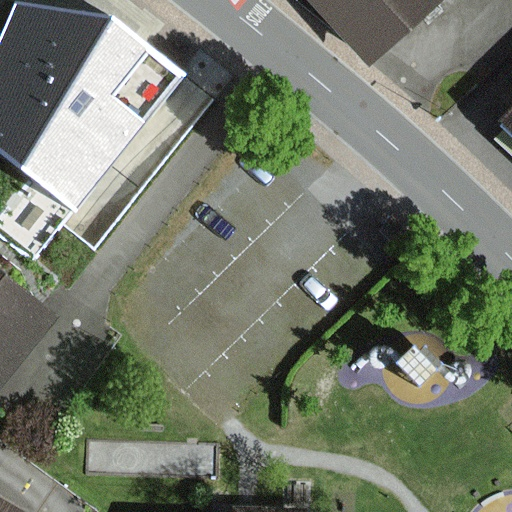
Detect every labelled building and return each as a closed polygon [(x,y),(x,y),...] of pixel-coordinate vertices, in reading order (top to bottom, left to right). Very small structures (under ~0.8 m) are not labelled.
[(308,0),(371,68),(446,0),(308,0)] [(103,16),(12,3),(0,29),(0,158),(70,214),(180,78),(103,16)] [(511,107),(500,120),(511,131),(511,107)] [(0,396),(62,320),(0,270),(0,396)] [(61,422),(42,409),(29,428),(48,441),(61,422)] [(0,511),(27,511),(0,496),(0,511)]
